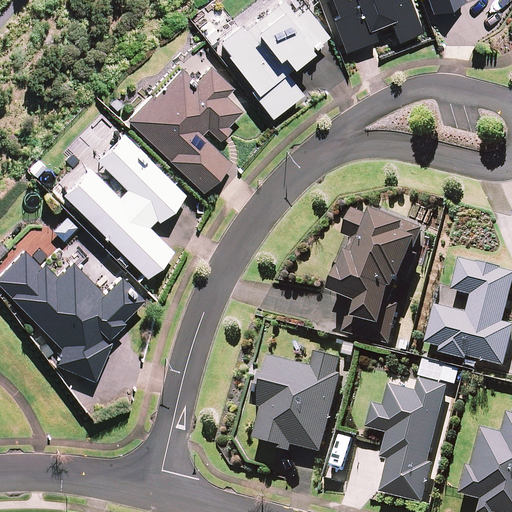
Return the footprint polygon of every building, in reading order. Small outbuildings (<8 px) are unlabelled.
[(253,86),(248,90),(272,118),(304,92),(286,71),(330,36),(311,13),(319,6),(314,0),(259,0),(213,38),(253,86)] [(427,0),(432,13),(463,3),(462,0),(427,0)] [(207,128),(217,137),(221,142),(232,130),(228,125),(242,111),(225,96),(232,88),(209,66),(195,81),(180,68),(129,121),(203,192),(231,162),(201,133),(207,128)] [(173,252),(148,227),(156,219),(159,222),(186,194),(125,132),(98,159),(128,190),(120,198),(90,168),(64,194),(73,203),(147,277),(173,252)] [(407,234),(410,224),(377,212),(375,218),(355,212),(346,237),(356,241),(336,296),(355,303),(347,336),(391,347),(401,306),(392,304),(397,291),(400,292),(403,282),(407,284),(423,240),(407,234)] [(52,229),(63,241),(79,227),(68,215),(52,229)] [(23,252),(0,274),(0,284),(62,348),(55,364),(95,381),(112,340),(108,337),(125,321),(123,319),(145,298),(121,273),(101,292),(72,262),(59,274),(45,260),(54,252),(43,240),(26,256),(23,252)] [(443,350),(443,354),(507,368),(511,346),(511,326),(506,325),(511,295),(511,273),(462,263),(456,293),(474,296),(470,315),(437,308),(429,346),(443,350)] [(265,410),(258,441),(282,447),(281,450),(293,453),(295,446),(323,454),(341,384),(338,383),(344,361),(318,354),(314,370),(272,360),(260,408),(265,410)] [(444,365),(441,383),(457,386),(460,369),(444,365)] [(447,386),(422,381),(419,394),(392,388),(388,409),(375,406),(371,430),(390,434),(385,460),(392,461),(385,495),(424,503),(447,386)] [(484,501),(481,511),(511,511),(511,414),(510,414),(505,436),(484,431),(475,466),(471,465),(463,496),(484,501)]
